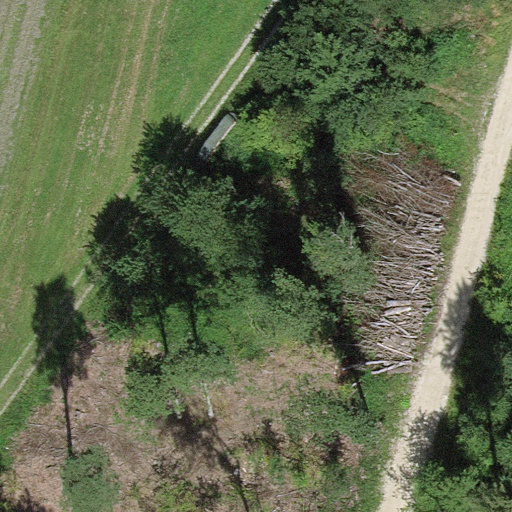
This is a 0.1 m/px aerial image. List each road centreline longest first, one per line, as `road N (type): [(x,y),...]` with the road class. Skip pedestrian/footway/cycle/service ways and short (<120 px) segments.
road 1 (track): [(286,0),(0,397)]
road 2 (track): [(511,101),(391,511)]
